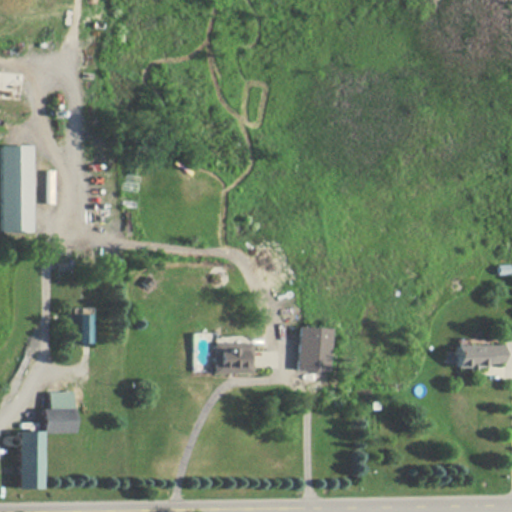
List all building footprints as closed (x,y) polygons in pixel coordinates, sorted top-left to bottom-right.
[(27,145),(0,145),(0,231),(27,231),(27,145)] [(91,313),(73,313),(73,343),(91,343),(91,313)] [(326,371),(327,328),(294,326),(293,370),(326,371)] [(209,373),(247,373),(246,341),(209,342),(209,373)] [(452,344),(453,366),(500,365),(500,343),(452,344)] [(71,432),(70,391),(45,391),(46,408),(39,408),(39,432),(71,432)] [(14,488),(39,488),(40,431),(15,430),(14,488)]
